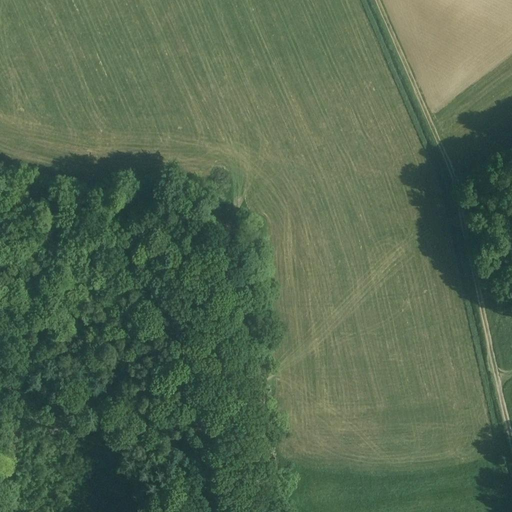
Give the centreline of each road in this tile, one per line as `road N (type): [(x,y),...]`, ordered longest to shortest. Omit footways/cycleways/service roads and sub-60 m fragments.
road 1 (track): [(8,511),(29,321),(210,241),(228,256),(253,388),(135,511)]
road 2 (track): [(511,440),(452,175),(375,0)]
